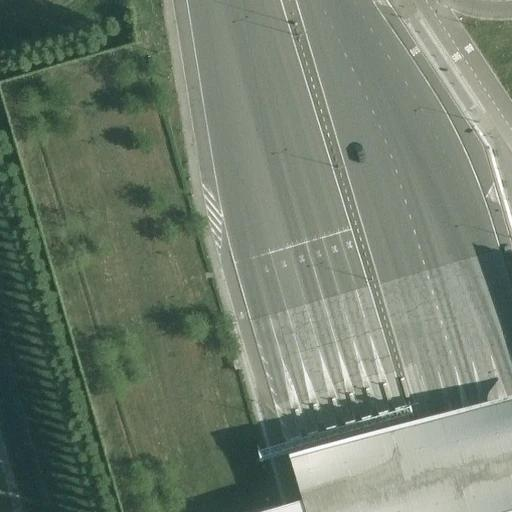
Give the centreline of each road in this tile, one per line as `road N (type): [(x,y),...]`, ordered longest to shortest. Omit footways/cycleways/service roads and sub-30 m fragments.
road 1 (trunk): [(236,23),(344,230),(430,511)]
road 2 (trunk): [(236,23),(330,235),(412,511)]
road 3 (trunk): [(236,23),(314,240),(394,511)]
road 4 (trunk): [(236,23),(376,511)]
road 5 (trunk): [(236,23),(279,250),(355,511)]
road 6 (trunk): [(236,23),(260,257),(334,511)]
road 7 (trunk): [(236,23),(243,260),(315,511)]
road 8 (trunk): [(511,322),(454,151),(359,0)]
road 9 (trunk): [(505,511),(463,364),(437,202)]
road 10 (trunk): [(486,511),(445,369),(383,219)]
road 11 (trunk): [(468,511),(383,219)]
road 12 (trunk): [(451,511),(413,378),(383,219)]
road 13 (track): [(0,240),(78,511)]
road 14 (trunk): [(511,465),(437,202)]
road 15 (trunk): [(383,219),(310,0)]
road 16 (trunk): [(437,202),(334,0)]
road 17 (trunk): [(511,394),(437,202)]
